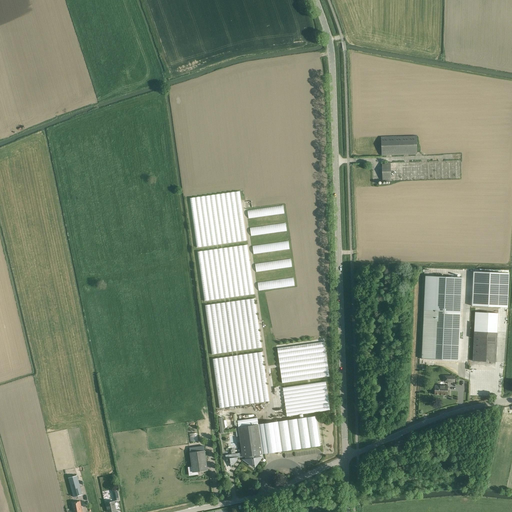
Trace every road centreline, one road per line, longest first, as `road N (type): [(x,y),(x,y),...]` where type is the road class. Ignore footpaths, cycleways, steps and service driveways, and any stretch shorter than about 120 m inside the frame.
road 1 (tertiary): [(345,460),(331,53),(315,0)]
road 2 (unclassified): [(511,400),(441,416),(345,460)]
road 3 (unclassified): [(184,511),(261,494),(345,460)]
